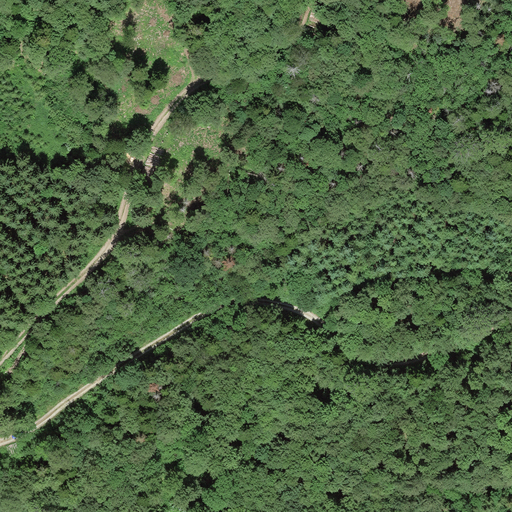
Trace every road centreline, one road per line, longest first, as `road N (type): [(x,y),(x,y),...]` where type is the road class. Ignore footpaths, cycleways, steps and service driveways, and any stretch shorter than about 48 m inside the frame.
road 1 (track): [(0,442),(24,435),(194,317),(229,303),(296,307),(369,359),(402,365),(511,320)]
road 2 (track): [(0,357),(98,257),(150,139),(179,100),(220,76),(259,66),(289,41),(307,0)]
